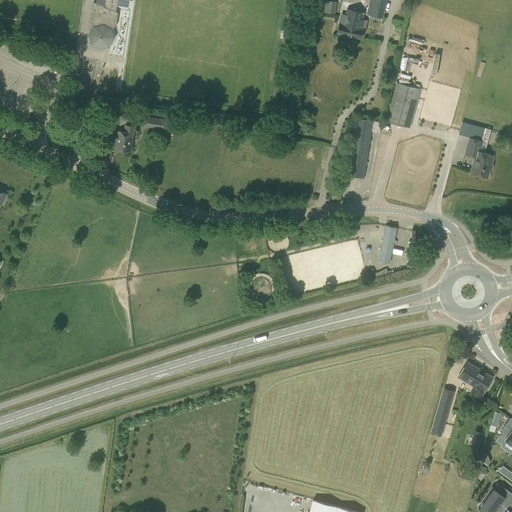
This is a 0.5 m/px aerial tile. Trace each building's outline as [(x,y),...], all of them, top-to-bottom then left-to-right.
[(129,7),(129,0),(105,0),(104,6),(93,2),(91,22),(94,26),(89,35),(91,44),(100,49),(109,47),(115,38),(112,29),(116,26),(118,13),(116,12),(117,5),(129,7)] [(336,2),(324,0),(322,0),(321,11),(334,13),(336,2)] [(386,0),(369,0),(366,13),(383,17),(386,0)] [(337,32),(361,38),(363,29),(365,20),(362,19),(364,13),(347,9),(343,24),(339,23),(337,32)] [(397,82),(386,120),(410,127),(420,89),(397,82)] [(109,108),(107,122),(117,124),(118,119),(130,121),(132,111),(109,108)] [(168,119),(144,115),(142,126),(167,130),(168,119)] [(355,118),(346,175),(363,178),(372,121),(355,118)] [(115,149),(131,151),(134,126),(125,125),(124,131),(118,130),(115,149)] [(479,127),(473,126),(470,134),(477,136),(479,127)] [(487,177),(493,155),(479,151),(482,141),(469,137),(465,154),(475,157),(470,173),(487,177)] [(378,261),(389,263),(396,228),(386,225),(378,261)] [(467,362),(458,377),(474,386),(471,391),(480,397),(492,377),(467,362)] [(447,412),(453,391),(442,388),(436,409),(447,412)] [(440,436),(444,423),(433,420),(429,433),(440,436)] [(511,428),(506,424),(502,430),(503,431),(500,435),(511,443),(511,428)] [(472,446),(483,448),(486,432),(475,430),(472,446)] [(511,472),(503,466),(499,472),(508,478),(511,481),(511,472)] [(494,511),(501,503),(507,507),(511,499),(511,493),(501,485),(497,490),(492,487),(484,498),(485,510),(487,511),(494,511)] [(309,511),(358,511),(313,499),(309,511)] [(511,511),(511,500),(502,511),(511,511)]
